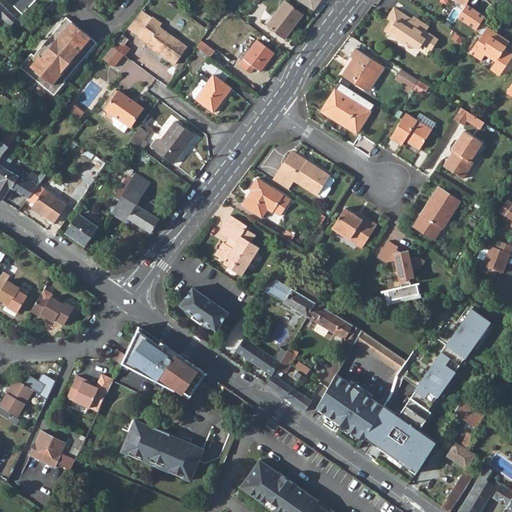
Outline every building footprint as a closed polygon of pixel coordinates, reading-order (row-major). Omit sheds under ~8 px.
[(285,0),(284,0),(267,23),(285,36),(303,13),(285,0)] [(297,0),(313,11),(318,4),(312,0),(297,0)] [(17,18),(0,1),(0,17),(2,15),(11,23),(17,18)] [(142,9),(128,27),(139,34),(153,17),(142,9)] [(412,22),(413,21),(394,9),(389,18),(392,20),(386,31),(405,44),(407,41),(419,48),(422,44),(431,50),(438,40),(425,32),(428,27),(419,21),(416,24),(412,22)] [(97,42),(66,16),(35,54),(32,52),(20,66),(54,94),(66,81),(65,80),(97,42)] [(153,16),(139,34),(149,41),(147,43),(175,64),(187,47),(160,27),(163,23),(153,16)] [(460,28),(472,35),(479,24),(467,16),(460,28)] [(193,19),(183,34),(194,42),(205,27),(193,19)] [(488,26),(471,52),(482,59),(488,50),(499,57),(492,68),(501,74),(511,57),(511,51),(505,47),(510,40),(488,26)] [(257,38),(239,62),(250,70),(254,65),(260,69),(273,51),(257,38)] [(202,39),(197,46),(212,57),(225,67),(231,58),(217,48),(216,50),(202,39)] [(124,55),(113,47),(103,59),(115,67),(124,55)] [(353,59),(342,75),(366,90),(376,73),(379,75),(384,67),(355,49),(350,57),(353,59)] [(487,55),(483,60),(491,67),(495,61),(487,55)] [(207,81),(196,96),(196,97),(214,110),(232,86),(224,80),(229,73),(209,58),(202,64),(214,72),(207,81)] [(402,69),(396,78),(413,89),(419,80),(402,69)] [(195,95),(196,96),(207,81),(202,78),(193,90),(195,95)] [(335,88),(321,110),(357,133),(371,111),(335,88)] [(106,108),(114,114),(128,125),(130,127),(144,108),(119,90),(106,108)] [(75,104),(71,111),(83,118),(87,111),(75,104)] [(462,106),(455,118),(466,124),(468,120),(481,128),(485,120),(462,106)] [(406,113),(390,137),(402,144),(407,138),(412,141),(410,143),(419,149),(432,129),(406,113)] [(128,125),(114,114),(111,118),(113,124),(124,132),(128,125)] [(23,115),(19,120),(24,124),(28,119),(23,115)] [(19,120),(13,128),(18,132),(24,124),(19,120)] [(156,139),(150,145),(173,162),(194,134),(175,120),(159,141),(156,139)] [(141,126),(131,141),(140,147),(150,132),(141,126)] [(0,142),(0,180),(8,168),(11,163),(11,162),(1,155),(8,147),(6,146),(18,132),(13,128),(0,142)] [(456,151),(446,167),(463,178),(474,162),(471,160),(478,151),(483,142),(465,130),(452,149),(456,151)] [(9,154),(14,158),(17,153),(12,149),(9,154)] [(290,150),(276,172),(292,182),(293,179),(316,194),(317,192),(327,176),(328,174),(305,159),(304,160),(294,154),(295,153),(290,150)] [(11,163),(8,168),(17,174),(20,169),(11,163)] [(0,180),(0,199),(1,200),(10,186),(29,198),(39,184),(45,176),(42,174),(40,177),(32,172),(31,175),(23,170),(20,175),(17,174),(8,168),(0,180)] [(276,172),(272,179),(287,189),(292,182),(276,172)] [(133,179),(113,213),(126,221),(128,218),(152,231),(164,210),(158,205),(159,203),(156,201),(155,204),(141,195),(146,187),(149,182),(136,174),(133,173),(132,173),(130,173),(128,175),(133,179)] [(128,175),(108,210),(113,213),(133,179),(128,175)] [(327,176),(317,192),(322,195),(324,195),(329,188),(328,186),(332,180),(331,178),(327,176)] [(250,189),(241,204),(250,210),(260,216),(266,208),(272,212),(273,211),(278,214),(281,211),(289,199),(256,178),(249,188),(250,189)] [(29,198),(28,199),(34,203),(32,206),(54,222),(67,204),(39,184),(29,198)] [(432,196),(421,213),(413,225),(434,239),(441,227),(443,228),(461,200),(439,186),(432,196)] [(71,199),(67,204),(74,208),(84,193),(76,187),(69,197),(71,199)] [(160,196),(146,187),(141,195),(155,204),(156,201),(160,196)] [(511,202),(508,199),(498,211),(504,215),(502,218),(511,225),(511,202)] [(345,207),(332,226),(337,229),(358,242),(356,245),(361,248),(378,224),(364,215),(362,218),(345,207)] [(66,232),(74,238),(82,243),(84,245),(97,226),(79,214),(66,232)] [(219,249),(216,255),(223,260),(224,260),(226,257),(236,263),(232,269),(241,275),(255,253),(247,248),(250,242),(254,234),(244,228),(246,225),(229,214),(219,230),(230,237),(232,239),(228,245),(226,244),(221,241),(217,247),(219,249)] [(490,245),(480,271),(494,277),(497,270),(503,272),(511,247),(511,245),(499,240),(496,247),(490,245)] [(250,242),(247,248),(255,253),(259,247),(250,242)] [(392,242),(381,259),(384,262),(394,261),(399,284),(401,283),(401,286),(386,290),(389,300),(418,293),(415,283),(410,284),(409,278),(413,278),(411,269),(419,268),(424,261),(416,256),(409,258),(407,249),(400,251),(396,249),(398,246),(392,242)] [(305,278),(297,292),(315,303),(323,289),(305,278)] [(276,279),(262,288),(303,313),(302,317),(305,319),(307,315),(315,303),(297,292),(276,279)] [(0,280),(0,299),(8,304),(7,306),(16,312),(26,295),(18,291),(19,288),(5,281),(4,283),(0,280)] [(191,286),(179,304),(192,314),(190,316),(200,323),(201,321),(214,330),(227,311),(191,286)] [(41,294),(31,312),(40,316),(41,314),(54,321),(55,319),(63,324),(65,321),(70,323),(78,310),(64,302),(63,304),(50,296),(48,299),(41,294)] [(315,303),(307,315),(351,342),(353,343),(355,341),(361,331),(329,311),(315,303)] [(490,320),(472,308),(419,383),(420,384),(399,415),(384,404),(383,405),(383,406),(374,421),(367,433),(379,442),(377,445),(399,460),(401,457),(413,465),(411,469),(417,473),(433,448),(437,441),(420,429),(441,398),(438,396),(490,320)] [(139,325),(129,347),(125,354),(122,361),(175,387),(178,385),(190,395),(198,384),(205,375),(207,373),(149,332),(139,325)] [(361,331),(355,341),(400,372),(407,362),(403,359),(367,334),(361,331)] [(272,375),(273,373),(274,372),(277,367),(280,362),(245,337),(235,350),(272,375)] [(280,362),(277,367),(285,372),(296,354),(290,350),(292,348),(289,346),(280,362)] [(116,350),(112,359),(121,363),(125,354),(116,350)] [(410,357),(407,362),(411,365),(417,356),(413,353),(410,357)] [(113,380),(114,377),(103,372),(98,383),(100,383),(98,388),(83,380),(84,378),(77,375),(67,396),(88,407),(98,411),(113,380)] [(41,392),(46,383),(31,373),(26,382),(41,392)] [(272,375),(267,384),(283,395),(305,410),(311,400),(273,373),(272,375)] [(356,434),(363,439),(367,433),(374,421),(383,406),(383,405),(371,397),(349,382),(344,378),(336,373),(316,406),(325,412),(326,410),(336,417),(334,419),(338,422),(340,419),(344,422),(342,424),(346,427),(348,425),(357,431),(356,434)] [(0,403),(0,404),(2,406),(15,414),(17,415),(33,389),(15,378),(0,403)] [(350,379),(349,382),(371,397),(373,395),(350,379)] [(463,401),(455,412),(478,428),(484,415),(477,411),(463,401)] [(2,406),(0,410),(0,413),(11,420),(15,414),(2,406)] [(280,424),(269,416),(263,424),(274,432),(280,424)] [(154,425),(137,418),(132,431),(130,430),(121,449),(128,452),(130,449),(143,455),(142,458),(170,469),(171,466),(185,472),(183,475),(190,478),(199,459),(198,458),(203,446),(190,441),(192,437),(182,434),(181,437),(169,432),(170,431),(154,425)] [(61,464),(71,469),(75,459),(62,452),(65,446),(68,448),(69,445),(66,443),(41,430),(30,454),(55,467),(56,465),(59,467),(61,464)] [(468,445),(473,434),(468,432),(463,442),(468,445)] [(475,454),(467,449),(456,443),(448,456),(467,467),(468,467),(474,456),(475,454)] [(311,511),(320,500),(261,459),(245,482),(288,511),(311,511)] [(445,501),(441,506),(449,511),(475,472),(468,467),(467,467),(466,468),(461,475),(445,501)] [(480,476),(458,511),(478,511),(495,486),(480,476)] [(507,505),(501,511),(511,511),(511,491),(502,484),(495,494),(495,495),(496,497),(502,502),(507,505)]
